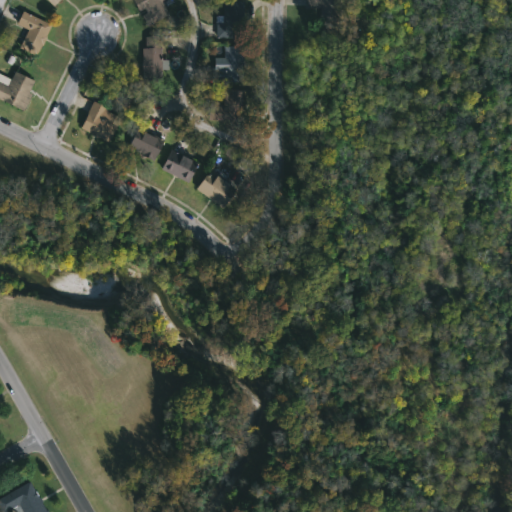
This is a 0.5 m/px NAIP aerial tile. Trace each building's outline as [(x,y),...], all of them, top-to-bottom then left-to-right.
[(160,0),(159,1),(166,14),(145,27),(138,16),(144,12),(141,7),(136,10),(130,0),(160,0)] [(238,0),(238,36),(216,36),(216,15),(222,15),(222,0),(238,0)] [(337,0),(337,26),(318,26),(318,7),(304,7),(304,0),(337,0)] [(43,38),(40,45),(31,41),(27,48),(18,43),(25,30),(13,24),(20,11),(48,25),(43,36),(44,36),(43,38)] [(160,66),(160,81),(141,81),(141,69),(139,69),(139,61),(140,47),(144,47),(144,36),(160,36),(160,66)] [(242,82),(210,81),(210,68),(223,68),(223,46),(243,46),(242,82)] [(12,71),(31,81),(25,92),(30,95),(21,112),(0,100),(0,75),(7,79),(12,71)] [(239,106),(238,120),(204,117),(205,104),(220,105),(221,89),(240,90),(239,106)] [(118,117),(107,142),(87,134),(88,133),(78,128),(90,101),(105,108),(103,110),(118,117)] [(162,140),(152,160),(125,147),(135,126),(162,140)] [(195,163),(185,183),(158,168),(168,149),(195,163)] [(235,188),(221,209),(193,189),(207,168),(235,188)] [(0,511),(0,495),(26,480),(32,492),(34,491),(36,495),(35,496),(36,498),(38,498),(40,502),(38,503),(42,510),(44,509),(45,511),(18,511),(16,511),(6,511),(4,511),(0,511)]
